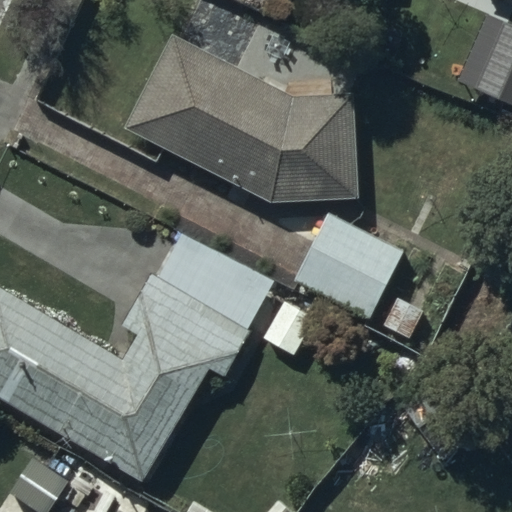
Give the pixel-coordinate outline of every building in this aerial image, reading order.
[(291,99),(170,38),(123,134),(268,206),(357,203),(354,96),(291,99)] [(330,215),(292,284),(365,325),(403,256),(330,215)] [(122,364),(0,293),(0,406),(141,488),(209,373),(220,380),(276,284),(186,231),(156,281),(151,278),(120,332),(136,341),(122,364)] [(54,511),(73,484),(33,459),(8,497),(31,511),(54,511)] [(117,511),(118,511),(79,485),(61,511),(117,511)]
